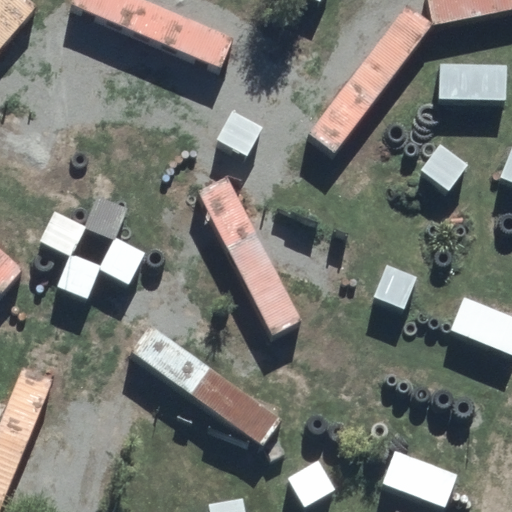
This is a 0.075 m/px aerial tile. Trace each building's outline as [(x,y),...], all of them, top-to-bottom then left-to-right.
[(233,88),(224,85),(199,148),(233,161),(289,17),(264,7),(233,88)] [(106,38),(73,25),(49,86),(82,99),(106,38)] [(70,123),(0,92),(0,138),(53,162),(70,123)] [(251,200),(186,177),(174,211),(240,234),(236,244),(330,277),(340,248),(246,214),(251,200)] [(123,327),(109,361),(176,388),(190,354),(123,327)] [(92,511),(133,401),(99,388),(53,511),(92,511)]
